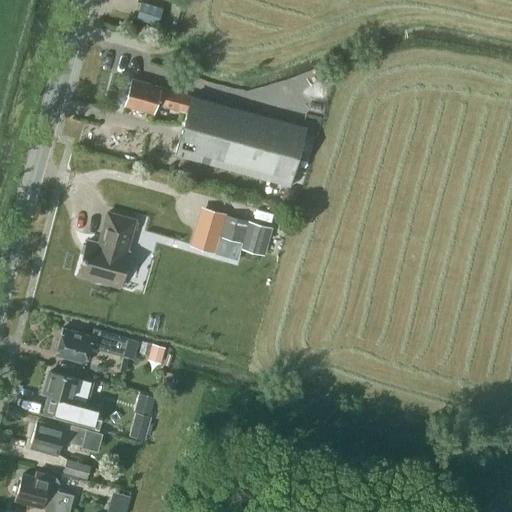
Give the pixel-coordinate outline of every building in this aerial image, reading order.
[(157,24),(162,8),(140,2),(136,19),(157,24)] [(175,26),(179,14),(169,11),(165,23),(175,26)] [(113,36),(143,46),(147,34),(117,24),(113,36)] [(291,184),(307,126),(191,95),(183,93),(160,87),(160,86),(132,79),(125,104),(153,112),(156,103),(179,109),(187,111),(176,153),(291,184)] [(201,206),(189,246),(214,253),(219,236),(226,213),(201,206)] [(111,283),(120,286),(129,252),(126,252),(135,220),(108,212),(99,244),(87,241),(78,274),(96,279),(98,282),(108,285),(111,283)] [(273,227),(248,219),(241,242),(239,248),(264,255),(273,227)] [(94,328),(91,336),(63,328),(55,354),(85,362),(90,347),(133,359),(138,341),(94,328)] [(164,347),(152,343),(147,359),(160,363),(164,347)] [(93,382),(78,378),(50,371),(44,393),(52,396),(51,401),(47,416),(93,429),(100,404),(88,401),(93,382)] [(151,416),(135,411),(128,436),(144,440),(151,416)] [(62,440),(81,445),(81,447),(97,451),(102,433),(59,421),(58,427),(36,421),(30,446),(58,454),(62,440)] [(90,465),(66,458),(63,472),(86,478),(90,465)] [(15,499),(43,506),(44,500),(70,507),(73,495),(57,490),(59,484),(55,477),(36,471),(34,478),(22,474),(15,499)]
